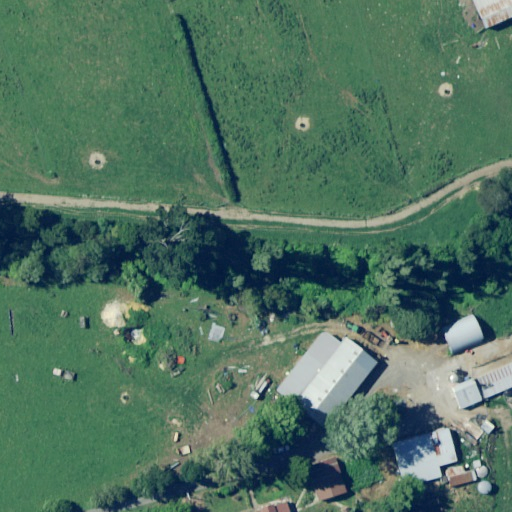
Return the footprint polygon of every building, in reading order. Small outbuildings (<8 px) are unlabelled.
[(511,17),(511,0),(470,0),(483,30),(511,17)] [(481,337),(471,316),(440,330),(449,351),(481,337)] [(338,343),(322,331),(274,392),(323,430),(375,363),(342,338),(338,343)] [(449,388),(459,410),(489,397),(491,402),(500,398),(498,393),(511,387),(511,363),(473,380),(472,378),(449,388)] [(483,433),(487,436),(494,428),(485,421),(478,429),(483,433)] [(478,429),(470,422),(462,433),(475,444),(483,433),(478,429)] [(455,462),(446,430),(391,444),(403,487),(440,478),(437,467),(455,462)] [(346,493),(334,456),(304,465),(315,502),(346,493)] [(488,476),(485,466),(480,467),(478,461),(472,463),(478,480),(488,476)] [(463,475),(461,467),(444,471),(449,488),(474,481),(471,473),(463,475)] [(291,511),(288,502),(273,507),(272,503),(257,508),(258,511),(256,511),(291,511)]
